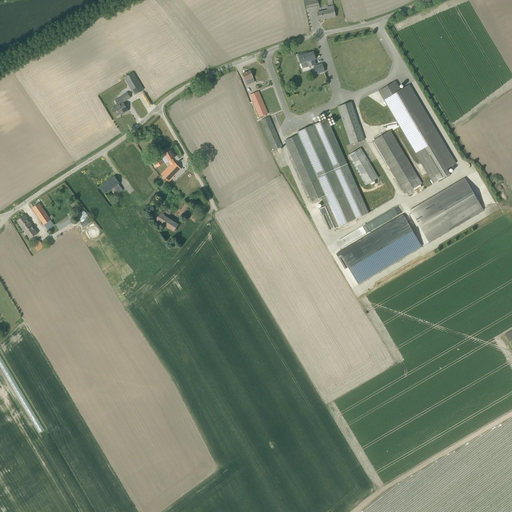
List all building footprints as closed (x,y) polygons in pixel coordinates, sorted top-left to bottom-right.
[(317,0),(304,0),(307,9),(319,6),(317,0)] [(336,17),(335,12),(334,9),(333,5),(326,7),(327,9),(317,12),(317,15),(319,20),(324,18),(324,19),(336,17)] [(93,22),(97,19),(91,8),(87,10),(93,22)] [(300,61),(302,68),(315,65),(314,59),(315,59),(313,52),(304,55),(304,53),(297,55),(299,61),(300,61)] [(314,67),(316,74),(325,71),(322,64),(314,67)] [(255,81),(253,77),(250,71),(242,74),(247,85),(255,81)] [(124,78),(135,95),(143,90),(133,73),(124,78)] [(400,90),(395,81),(378,91),(433,184),(438,181),(449,174),(450,174),(447,169),(456,163),(409,84),(400,90)] [(249,95),(259,117),(267,114),(258,91),(249,95)] [(124,101),(130,98),(127,92),(121,96),(124,101)] [(350,144),(364,139),(351,102),(337,106),(350,144)] [(123,103),(112,110),(116,117),(123,112),(124,113),(128,111),(123,103)] [(269,116),(260,120),(273,150),(282,146),(269,116)] [(297,132),(298,134),(284,140),(311,201),(321,196),(325,206),(319,209),(328,231),(335,228),(368,213),(327,119),(297,132)] [(420,184),(421,183),(390,130),(373,140),(404,193),(413,188),(420,184)] [(365,184),(378,177),(360,147),(348,155),(365,184)] [(169,161),(171,165),(162,174),(169,181),(173,177),(173,176),(181,169),(174,162),(172,159),(175,157),(170,150),(164,154),(169,161)] [(160,158),(154,161),(157,166),(163,163),(160,158)] [(449,174),(438,181),(439,182),(450,175),(449,174)] [(118,184),(119,183),(114,176),(100,186),(105,193),(113,187),(118,194),(123,190),(118,184)] [(429,242),(483,210),(464,178),(410,210),(411,213),(409,215),(416,227),(419,225),(429,242)] [(178,215),(183,218),(191,206),(186,202),(178,215)] [(39,203),(32,208),(47,230),(54,225),(39,203)] [(155,220),(156,220),(173,231),(179,223),(167,216),(170,211),(164,207),(161,212),(160,211),(155,220)] [(78,215),(83,222),(90,217),(85,210),(78,215)] [(74,211),(55,224),(60,230),(72,222),(78,218),(74,211)] [(197,219),(196,218),(198,216),(194,213),(190,219),(195,222),(197,219)] [(336,254),(345,269),(348,267),(358,284),(422,246),(403,214),(336,254)] [(29,223),(30,222),(25,215),(21,218),(17,221),(30,239),(34,236),(37,233),(29,223)] [(82,222),(81,223),(83,227),(90,223),(88,219),(82,222)] [(40,240),(33,245),(37,251),(44,246),(40,240)]
